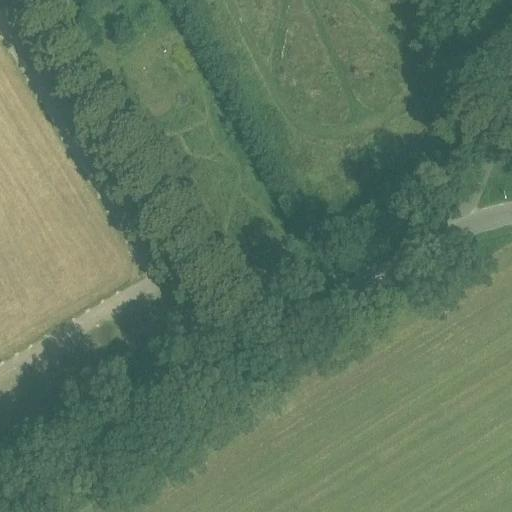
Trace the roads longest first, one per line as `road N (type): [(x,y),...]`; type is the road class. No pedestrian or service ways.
road 1 (tertiary): [(5,511),(443,238)]
road 2 (unclassified): [(491,155),(503,0)]
